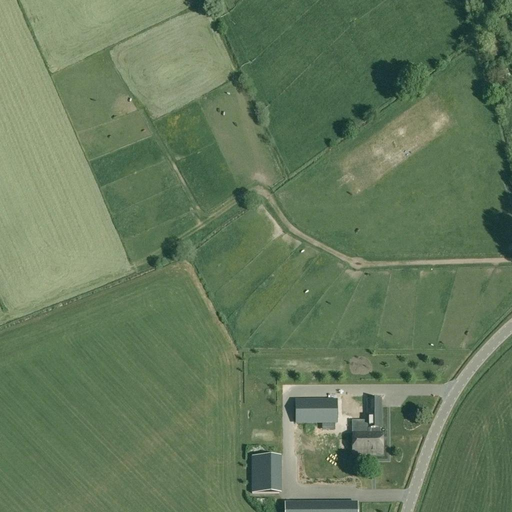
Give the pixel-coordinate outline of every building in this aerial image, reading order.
[(352,433),(352,455),(382,455),(382,433),(380,433),(380,429),(381,429),(381,400),(367,400),(367,423),(367,429),(367,433),(352,433)] [(296,403),(296,424),(336,424),(336,403),(296,403)] [(303,483),(334,483),(334,447),(303,448),(303,483)] [(252,458),(252,494),(279,494),(279,458),(252,458)] [(358,467),(343,466),(343,487),(358,487),(358,467)]
